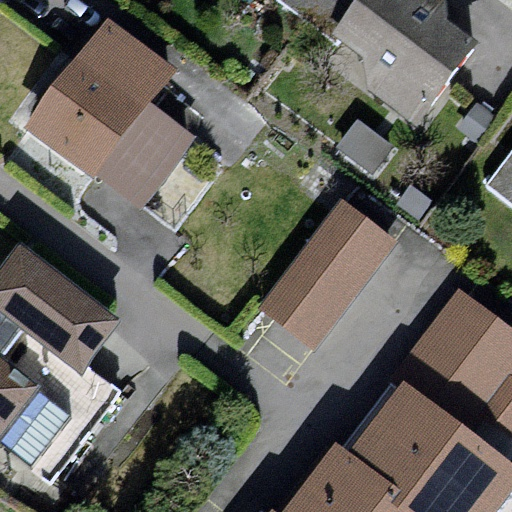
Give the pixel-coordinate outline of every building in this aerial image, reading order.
[(266,0),(277,9),(283,0),(266,0)] [(398,0),(373,0),(331,48),(360,94),(380,114),(409,136),(475,59),(446,33),(447,6),(415,12),(398,0)] [(109,24),(32,126),(93,171),(170,70),(109,24)] [(395,244),(344,205),(260,313),(312,352),(395,244)] [(0,278),(0,315),(81,381),(121,331),(23,251),(0,278)] [(399,380),(403,398),(474,454),(511,394),(511,346),(457,305),(399,380)] [(0,359),(0,446),(42,392),(0,359)] [(403,398),(346,472),(387,511),(506,511),(511,506),(511,483),(474,454),(403,398)] [(335,462),(294,511),(387,511),(346,472),(335,462)]
